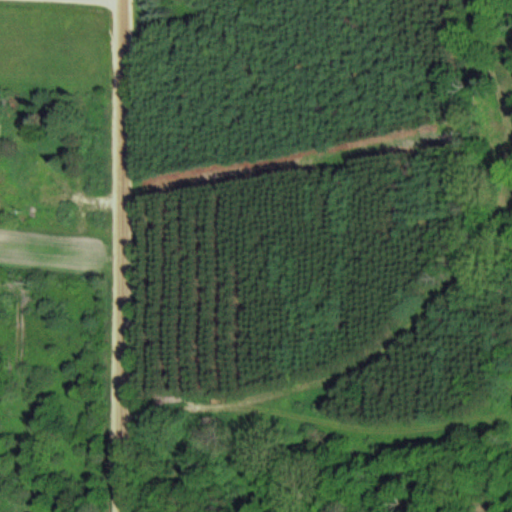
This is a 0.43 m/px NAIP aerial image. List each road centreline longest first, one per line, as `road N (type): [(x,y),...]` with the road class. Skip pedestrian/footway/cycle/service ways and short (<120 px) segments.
road 1 (residential): [(125,511),(125,0)]
road 2 (residential): [(125,277),(252,266),(319,240),(369,165),(386,99)]
